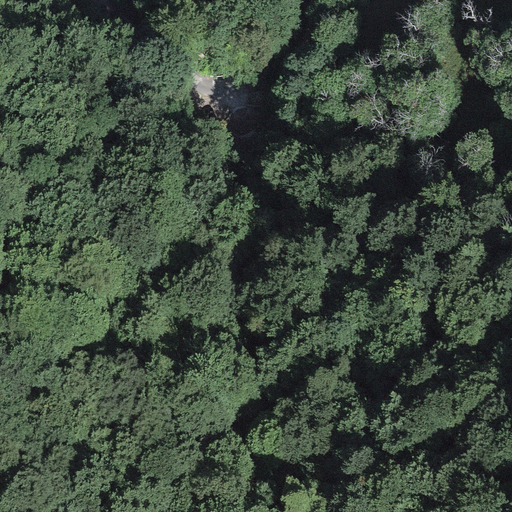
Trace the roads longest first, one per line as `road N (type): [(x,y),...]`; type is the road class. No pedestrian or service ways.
road 1 (track): [(203,90),(222,129),(245,147),(269,129),(305,51),(340,22),(396,0)]
road 2 (unclassified): [(99,0),(203,90),(225,93),(248,83),(272,31),(305,0)]
